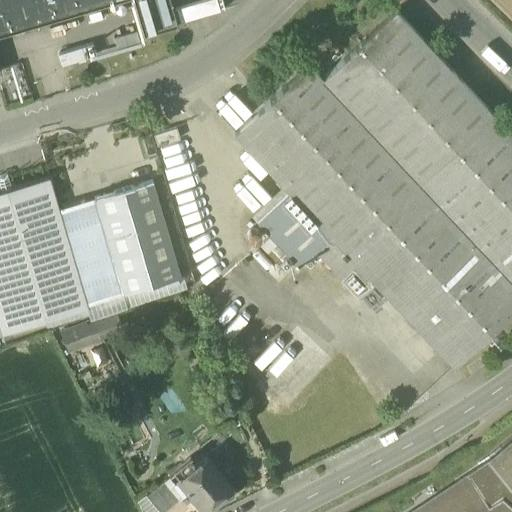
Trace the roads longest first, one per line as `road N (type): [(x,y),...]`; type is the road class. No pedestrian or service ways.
road 1 (unclassified): [(0,134),(168,85),(284,0)]
road 2 (tertiary): [(284,511),(511,381)]
